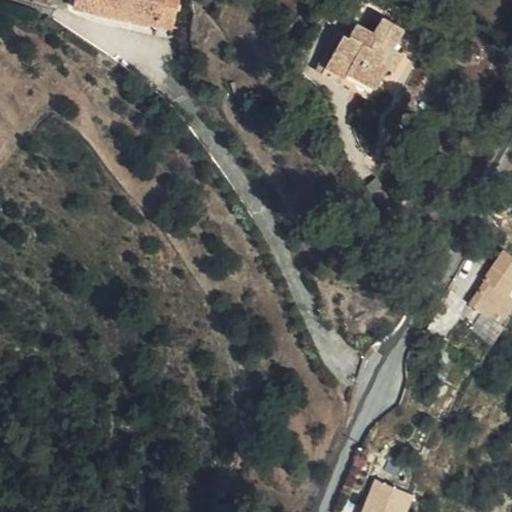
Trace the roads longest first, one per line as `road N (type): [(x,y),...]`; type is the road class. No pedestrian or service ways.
road 1 (unknown): [(404,344),(350,323),(250,152),(133,27)]
road 2 (residential): [(511,137),(476,219),(375,394),(322,511)]
